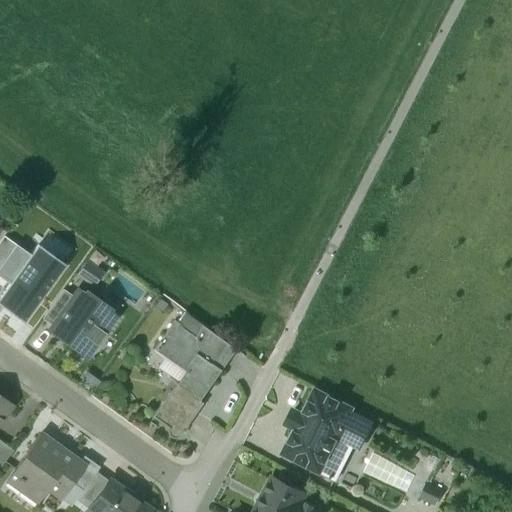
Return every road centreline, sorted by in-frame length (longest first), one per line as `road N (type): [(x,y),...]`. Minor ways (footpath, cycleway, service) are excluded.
road 1 (track): [(462,0),(270,367)]
road 2 (residential): [(197,494),(0,352)]
road 3 (residential): [(270,367),(197,494)]
